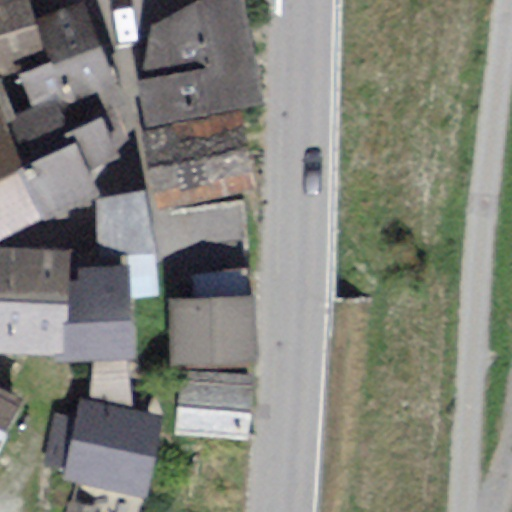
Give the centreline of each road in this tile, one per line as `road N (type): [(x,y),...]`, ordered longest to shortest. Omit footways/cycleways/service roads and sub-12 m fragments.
road 1 (track): [(504,0),(478,214),(459,511)]
road 2 (tertiary): [(279,511),(292,337),(298,0)]
